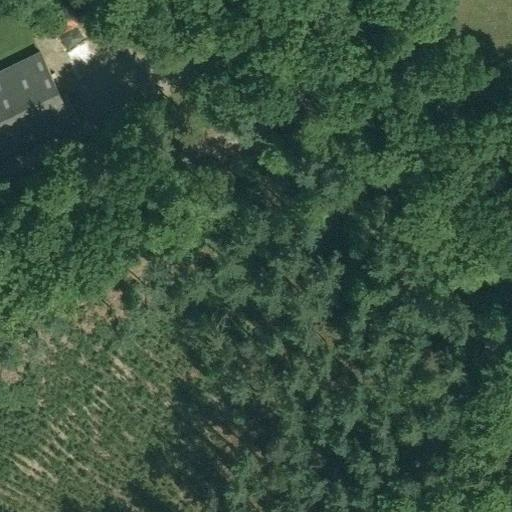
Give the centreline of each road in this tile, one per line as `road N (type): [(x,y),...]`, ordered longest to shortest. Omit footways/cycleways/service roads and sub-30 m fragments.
road 1 (unclassified): [(0,246),(296,104),(511,253)]
road 2 (track): [(296,104),(151,0)]
road 3 (track): [(397,511),(474,385)]
